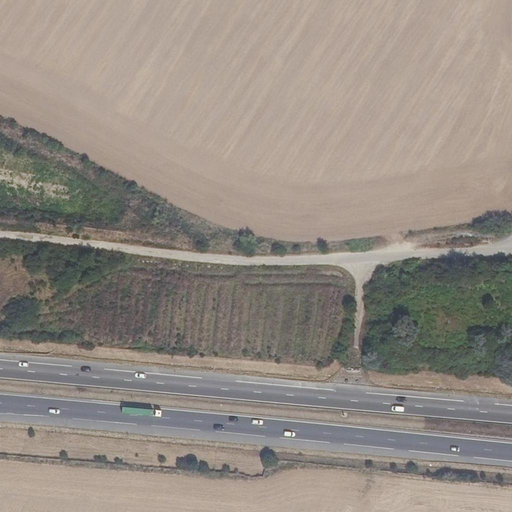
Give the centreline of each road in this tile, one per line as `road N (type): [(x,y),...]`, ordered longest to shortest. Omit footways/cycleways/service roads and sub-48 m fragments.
road 1 (trunk): [(0,402),(511,452)]
road 2 (trunk): [(511,414),(0,367)]
road 3 (track): [(367,260),(228,260),(0,237)]
road 4 (track): [(367,260),(374,250),(413,238),(511,232)]
road 5 (track): [(367,260),(511,251)]
